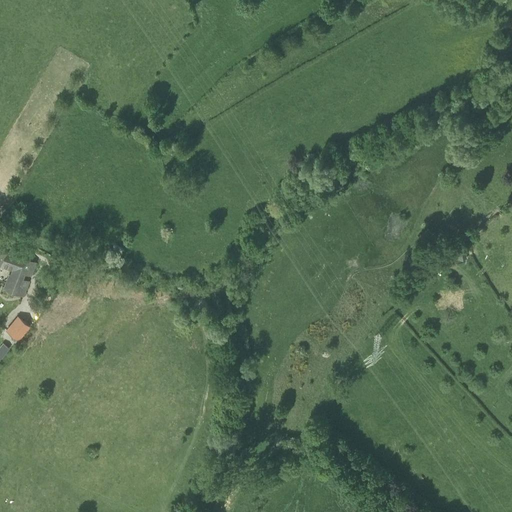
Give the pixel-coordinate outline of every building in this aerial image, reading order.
[(347,6),(343,0),(335,6),(339,12),(347,6)] [(173,140),(169,146),(176,152),(181,146),(173,140)] [(462,246),(457,247),(458,251),(454,252),(454,254),(455,260),(460,259),(460,262),(467,260),(465,251),(470,250),(469,244),(462,246)] [(21,278),(29,258),(3,249),(0,248),(0,263),(13,268),(11,274),(10,274),(4,288),(22,296),(28,281),(21,278)] [(49,282),(42,288),(48,296),(56,290),(49,282)] [(30,326),(17,315),(5,329),(14,337),(17,339),(18,340),(30,326)] [(0,345),(0,350),(4,354),(9,347),(3,342),(0,345)]
